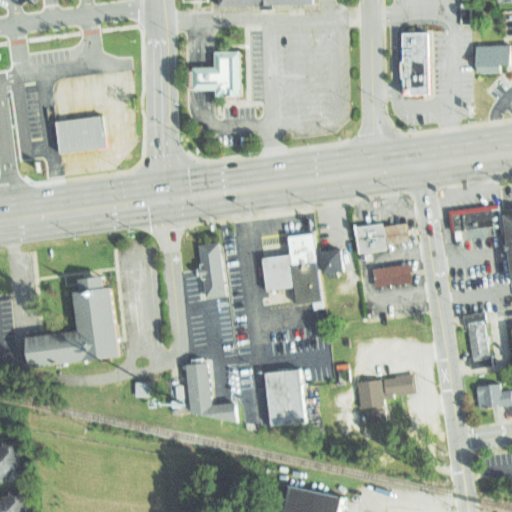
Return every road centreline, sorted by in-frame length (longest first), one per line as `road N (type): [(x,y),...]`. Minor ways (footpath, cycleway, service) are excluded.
road 1 (primary): [(511,153),(0,220)]
road 2 (residential): [(420,165),(468,511)]
road 3 (residential): [(159,0),(164,198)]
road 4 (residential): [(371,0),(376,171)]
